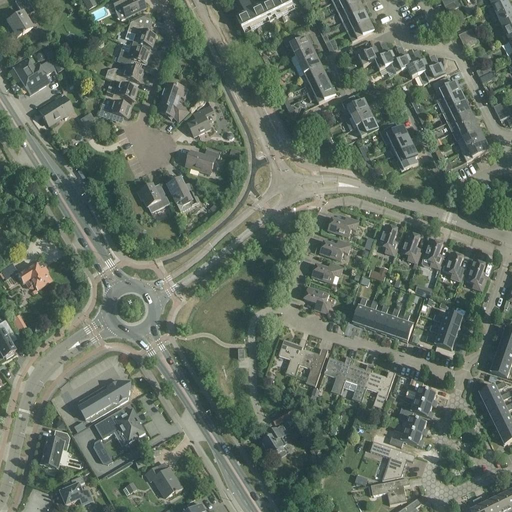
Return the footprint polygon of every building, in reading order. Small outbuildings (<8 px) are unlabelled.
[(18,41),(31,33),(26,25),(29,24),(26,18),(34,13),(25,0),(21,0),(15,4),(22,15),(7,24),(9,27),(7,28),(6,31),(11,39),(15,40),(16,38),(18,41)] [(97,7),(92,0),(81,0),(88,12),(97,7)] [(146,10),(140,0),(131,0),(130,1),(129,0),(117,0),(105,6),(106,9),(112,6),(121,23),(126,20),(146,10)] [(242,0),(241,0),(238,1),(245,15),(237,19),(245,36),(258,30),(242,0)] [(248,0),(242,0),(258,30),(270,24),(262,7),(253,11),(248,0)] [(270,24),(283,18),(274,0),(268,0),(270,3),(262,7),(270,24)] [(274,0),(283,18),(296,12),(289,0),(274,0)] [(359,0),(343,0),(334,5),(338,15),(361,3),(359,0)] [(492,6),(504,0),(488,0),(484,2),(487,8),(492,6)] [(504,0),(492,6),(501,24),(511,18),(511,10),(511,11),(505,0),(504,0)] [(461,8),(457,1),(445,7),(449,15),(461,8)] [(343,24),(366,13),(361,3),(338,15),(343,24)] [(94,22),(108,13),(103,5),(89,14),(94,22)] [(348,34),(371,23),(366,13),(343,24),(348,34)] [(157,38),(148,35),(152,24),(151,21),(144,18),(130,25),(125,41),(153,50),(157,38)] [(509,42),(511,40),(511,18),(501,24),(509,42)] [(376,33),(371,23),(353,31),(348,34),(353,45),(358,41),(376,33)] [(460,37),(462,43),(475,37),(472,31),(460,37)] [(291,47),(296,57),(313,49),(308,38),(299,43),(295,36),(283,42),(287,49),(291,47)] [(479,44),(475,37),(462,43),(466,50),(479,44)] [(43,42),(38,46),(41,50),(46,47),(43,42)] [(54,58),(49,48),(42,52),(48,62),(54,58)] [(130,68),(132,63),(147,68),(151,55),(130,48),(128,55),(120,52),(117,64),(125,67),(130,68)] [(317,58),(313,49),(296,57),(291,59),(293,62),(297,60),(300,66),(317,58)] [(371,65),(376,63),(387,57),(384,52),(377,55),(375,51),(359,58),(364,69),(371,65)] [(387,57),(376,63),(381,73),(386,70),(400,63),(399,63),(397,57),(393,59),(392,55),(387,57)] [(267,57),(263,59),(268,70),(272,68),(267,57)] [(300,79),(305,77),(322,68),(317,58),(300,66),(295,69),(300,79)] [(399,63),(400,63),(386,70),(390,80),(408,71),(414,68),(410,61),(409,61),(407,59),(402,61),(399,63)] [(45,78),(50,75),(55,72),(49,63),(39,69),(38,67),(34,70),(28,61),(13,70),(21,83),(17,85),(21,90),(24,87),(31,98),(50,85),(47,81),(45,78)] [(63,71),(59,62),(53,65),(58,74),(63,71)] [(408,71),(413,80),(419,77),(435,69),(433,64),(426,67),(424,63),(414,68),(408,71)] [(440,66),(435,69),(419,77),(423,87),(444,76),(440,66)] [(483,69),(476,72),(480,79),(492,73),(489,66),(483,69)] [(104,80),(119,85),(124,87),(126,81),(140,86),(145,73),(130,68),(125,67),(123,73),(115,70),(107,72),(104,80)] [(277,78),(272,68),(268,70),(273,80),(277,78)] [(327,78),(322,68),(305,77),(310,86),(327,78)] [(496,79),(492,73),(480,79),(483,86),(496,79)] [(357,84),(353,75),(349,77),(353,86),(357,84)] [(277,78),(273,80),(278,90),(282,88),(277,78)] [(332,88),(327,78),(310,86),(305,89),(308,95),(306,95),(308,100),(332,88)] [(365,81),(370,90),(374,88),(369,79),(365,81)] [(441,95),(444,101),(461,93),(457,83),(450,87),(446,79),(432,86),(438,96),(441,95)] [(390,93),(389,92),(387,87),(385,83),(381,85),(386,95),(390,93)] [(104,100),(113,103),(118,104),(120,99),(134,104),(138,91),(124,87),(119,85),(117,91),(108,88),(104,100)] [(190,114),(183,107),(179,106),(182,99),(186,100),(189,91),(178,88),(177,90),(168,87),(159,114),(168,118),(172,122),(175,119),(180,124),(190,114)] [(398,89),(402,98),(407,96),(402,87),(398,89)] [(278,90),(283,99),(287,98),(282,88),(278,90)] [(308,100),(310,104),(317,100),(320,106),(337,98),(332,88),(308,100)] [(76,95),(80,100),(85,97),(82,92),(76,95)] [(409,98),(412,105),(416,103),(411,92),(407,95),(409,98)] [(461,93),(444,101),(437,104),(442,114),(466,103),(461,93)] [(48,130),(67,118),(67,117),(74,113),(64,97),(57,101),(38,113),(48,130)] [(287,98),(283,99),(288,109),(292,108),(289,101),(287,98)] [(345,111),(348,110),(351,116),(345,119),(347,122),(346,122),(346,123),(370,112),(365,102),(358,105),(354,98),(342,104),(345,111)] [(494,108),(497,115),(510,109),(507,102),(494,108)] [(132,109),(118,104),(113,103),(111,109),(102,106),(98,118),(111,123),(113,117),(128,122),(132,109)] [(416,103),(412,105),(417,114),(421,112),(416,103)] [(466,103),(442,114),(447,124),(471,113),(466,103)] [(216,116),(212,109),(195,117),(198,123),(189,127),(195,139),(212,131),(207,120),(216,116)] [(511,115),(511,113),(510,109),(497,115),(500,122),(511,115)] [(330,131),(325,122),(329,120),(325,112),(317,116),(326,133),(330,131)] [(357,130),(358,130),(375,121),(370,112),(346,123),(351,133),(357,130)] [(417,114),(422,124),(426,122),(421,112),(417,114)] [(447,124),(452,134),(475,122),(471,113),(447,124)] [(81,119),(85,130),(96,126),(92,115),(81,119)] [(362,140),(380,131),(375,121),(358,130),(362,140)] [(422,124),(427,134),(431,132),(426,122),(422,124)] [(452,134),(457,144),(480,132),(475,122),(452,134)] [(404,128),(397,131),(394,124),(383,129),(392,146),(409,138),(404,128)] [(326,133),(330,143),(334,141),(330,131),(326,133)] [(434,139),(431,132),(427,134),(430,141),(432,144),(435,142),(434,139)] [(457,144),(461,153),(485,142),(480,132),(457,144)] [(392,146),(396,156),(413,148),(409,138),(392,146)] [(339,151),(334,141),(330,143),(335,153),(339,151)] [(432,144),(436,154),(440,152),(435,142),(432,144)] [(485,142),(461,153),(466,164),(490,152),(485,142)] [(360,150),(365,159),(369,157),(364,148),(360,150)] [(418,165),(415,159),(418,157),(413,148),(396,156),(399,162),(397,163),(402,173),(418,165)] [(208,151),(206,157),(192,153),(187,169),(211,177),(216,161),(219,162),(221,155),(208,151)] [(232,151),(230,157),(239,159),(241,153),(232,151)] [(440,152),(436,154),(441,163),(445,162),(440,152)] [(365,159),(370,169),(373,167),(369,157),(365,159)] [(448,160),(445,162),(441,163),(446,174),(453,170),(448,160)] [(373,167),(370,169),(375,179),(378,177),(373,167)] [(191,186),(186,188),(182,181),(169,188),(182,214),(200,205),(191,186)] [(152,216),(171,206),(161,186),(155,189),(154,187),(139,194),(143,203),(144,202),(148,210),(149,209),(152,216)] [(500,196),(505,207),(511,204),(506,193),(500,196)] [(215,205),(210,211),(216,217),(222,212),(215,205)] [(357,233),(360,224),(347,219),(345,225),(333,221),(329,233),(349,240),(352,232),(357,233)] [(386,227),(379,248),(388,251),(386,255),(395,259),(400,246),(394,244),(398,232),(386,227)] [(139,230),(137,238),(146,241),(148,235),(146,235),(147,232),(139,230)] [(401,256),(410,259),(408,263),(418,267),(420,260),(422,255),(422,253),(417,251),(421,239),(409,235),(401,256)] [(431,270),(431,269),(441,272),(445,259),(439,257),(444,244),(435,241),(434,244),(431,243),(426,256),(422,255),(420,260),(423,261),(422,266),(423,268),(431,270)] [(349,256),(352,247),(340,242),(338,248),(325,244),(321,256),(341,263),(344,255),(349,256)] [(462,284),(462,282),(466,272),(460,270),(464,259),(452,255),(445,274),(453,277),(452,281),(462,284)] [(470,273),(466,272),(462,282),(467,283),(475,286),(474,291),(483,294),(488,281),(482,279),(486,267),(474,263),(470,273)] [(28,291),(32,292),(34,295),(52,283),(47,276),(49,274),(42,264),(36,267),(18,278),(23,286),(24,285),(28,291)] [(12,278),(18,275),(12,265),(0,272),(0,273),(6,282),(12,278)] [(341,280),(344,270),(332,266),(330,271),(317,267),(313,279),(334,286),(337,278),(341,280)] [(381,269),(379,274),(377,281),(383,283),(387,271),(381,269)] [(368,288),(370,281),(364,279),(361,285),(368,288)] [(332,307),(327,305),(330,297),(309,290),(305,302),(318,306),(316,312),(329,316),(332,307)] [(412,297),(410,303),(416,305),(419,299),(412,297)] [(363,300),(360,309),(354,325),(365,329),(370,312),(365,310),(368,301),(363,300)] [(425,300),(423,306),(430,309),(432,302),(425,300)] [(381,316),(375,314),(378,305),(374,303),(370,312),(365,329),(376,333),(381,316)] [(392,320),(386,318),(389,309),(384,307),(381,316),(376,333),(386,336),(392,320)] [(403,324),(397,321),(400,312),(395,310),(392,320),(386,336),(397,340),(403,324)] [(408,344),(414,327),(408,325),(411,316),(406,314),(403,324),(397,340),(408,344)] [(445,320),(436,317),(434,322),(443,325),(460,331),(464,320),(447,314),(445,320)] [(0,357),(2,361),(5,359),(6,361),(13,356),(12,355),(14,353),(10,345),(7,340),(13,337),(4,323),(0,325),(0,357)] [(441,331),(432,328),(430,333),(440,336),(456,342),(460,331),(443,325),(441,331)] [(503,341),(511,344),(511,332),(506,331),(503,341)] [(453,352),(456,342),(440,336),(438,342),(428,339),(427,344),(436,347),(453,352)] [(295,379),(299,367),(304,351),(307,343),(302,341),(299,347),(285,342),(279,358),(291,362),(286,376),(295,379)] [(511,344),(503,341),(499,352),(511,356),(511,344)] [(304,351),(299,367),(311,371),(306,386),(315,389),(327,352),(322,350),(320,356),(304,351)] [(511,369),(511,367),(511,356),(499,352),(495,363),(511,369)] [(332,394),(342,397),(346,383),(351,367),(352,368),(352,367),(354,361),(348,359),(346,365),(331,360),(325,376),(337,380),(332,394)] [(495,363),(491,374),(508,380),(510,374),(511,374),(511,369),(495,363)] [(346,383),(347,384),(358,387),(353,401),(359,403),(363,404),(367,390),(372,374),(373,375),(375,368),(369,366),(367,372),(352,367),(352,368),(351,367),(346,383)] [(374,408),(384,412),(396,376),(390,373),(388,380),(373,375),(372,374),(367,390),(379,394),(374,408)] [(491,376),(488,383),(495,385),(498,378),(491,376)] [(275,381),(268,378),(265,386),(272,388),(275,381)] [(419,396),(417,402),(433,408),(436,409),(438,404),(435,402),(437,396),(421,391),(423,386),(411,381),(407,392),(419,396)] [(92,423),(99,419),(128,402),(132,387),(117,383),(109,387),(107,396),(103,395),(93,401),(92,401),(88,400),(80,404),(79,410),(86,422),(92,423)] [(495,388),(480,395),(485,406),(501,398),(498,392),(507,388),(504,384),(496,388),(495,388)] [(320,392),(319,392),(314,390),(311,397),(312,397),(311,400),(316,401),(317,399),(320,392)] [(509,394),(501,398),(485,406),(490,416),(506,408),(503,403),(511,398),(509,394)] [(431,414),(433,408),(417,402),(416,403),(405,399),(404,404),(415,408),(413,414),(432,421),(434,415),(431,414)] [(511,410),(511,405),(506,408),(490,416),(495,426),(511,419),(508,413),(511,410)] [(284,423),(285,425),(296,418),(291,410),(272,422),(275,428),(284,423)] [(411,419),(413,414),(402,410),(398,421),(409,425),(406,431),(423,437),(426,438),(428,433),(425,432),(427,425),(411,419)] [(114,417),(96,428),(104,441),(115,434),(121,431),(129,445),(135,442),(139,443),(140,438),(146,435),(140,425),(141,424),(133,411),(128,414),(129,415),(126,417),(123,412),(114,417)] [(511,417),(511,419),(495,426),(500,437),(511,430),(511,417)] [(78,433),(88,429),(86,423),(76,428),(78,433)] [(287,456),(283,449),(286,447),(281,440),(288,435),(282,427),(277,430),(266,436),(269,440),(263,444),(264,445),(262,446),(261,448),(261,450),(263,451),(265,451),(267,450),(273,460),(279,457),(281,460),(287,456)] [(404,443),(419,448),(422,450),(424,445),(421,443),(423,437),(406,431),(396,428),(394,433),(405,436),(402,442),(392,439),(389,446),(402,450),(404,443)] [(505,447),(511,443),(511,430),(500,437),(505,447)] [(54,441),(48,440),(42,467),(58,470),(63,452),(67,453),(70,440),(67,436),(56,433),(54,441)] [(371,454),(390,460),(383,483),(402,479),(407,462),(413,464),(416,458),(374,444),(371,454)] [(314,445),(310,448),(309,452),(312,455),(316,456),(320,454),(320,450),(318,446),(314,445)] [(100,461),(103,466),(108,467),(113,464),(109,456),(100,461)] [(170,471),(162,476),(157,469),(146,476),(151,483),(154,481),(166,500),(176,494),(176,495),(182,491),(170,471)] [(61,495),(67,508),(80,502),(82,507),(93,503),(88,492),(83,494),(80,487),(85,485),(83,479),(64,487),(66,492),(61,495)] [(411,487),(409,481),(370,488),(372,499),(388,495),(391,508),(408,504),(405,488),(411,487)] [(132,484),(125,489),(126,490),(129,495),(130,496),(137,492),(132,484)] [(497,491),(506,511),(511,511),(511,497),(510,493),(504,496),(501,489),(497,491)] [(506,511),(497,491),(493,493),(497,500),(490,503),(494,511),(506,511)] [(482,511),(494,511),(490,503),(485,505),(482,499),(477,501),(482,511)] [(417,511),(417,510),(422,506),(418,501),(402,511),(417,511)] [(482,511),(477,501),(474,502),(477,509),(471,511),(482,511)]
